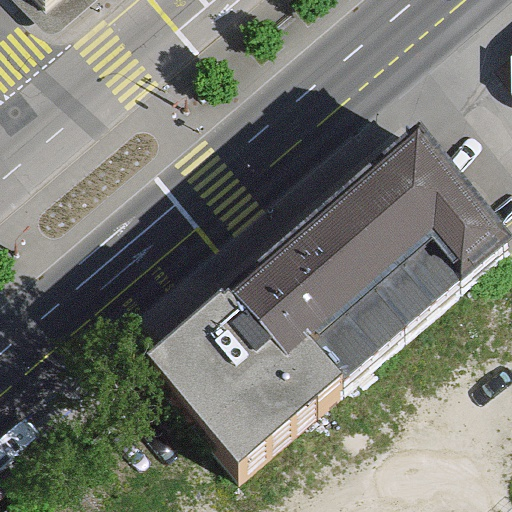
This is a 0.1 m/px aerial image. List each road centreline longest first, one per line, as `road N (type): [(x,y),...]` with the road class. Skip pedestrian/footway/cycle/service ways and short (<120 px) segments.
road 1 (primary): [(0,365),(400,27)]
road 2 (primary): [(210,0),(55,133)]
road 3 (residential): [(511,155),(400,27)]
